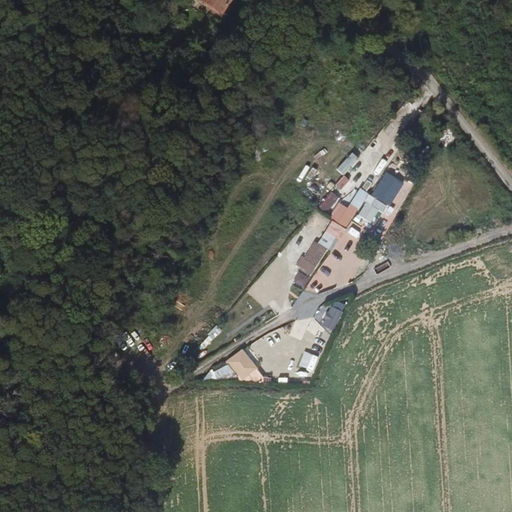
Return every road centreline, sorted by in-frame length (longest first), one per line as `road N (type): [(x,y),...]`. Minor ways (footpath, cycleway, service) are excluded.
road 1 (track): [(511,230),(279,321),(0,501)]
road 2 (unclassified): [(302,0),(441,102),(511,185)]
